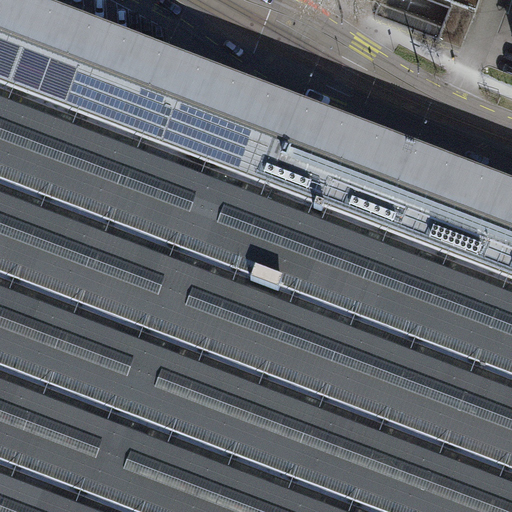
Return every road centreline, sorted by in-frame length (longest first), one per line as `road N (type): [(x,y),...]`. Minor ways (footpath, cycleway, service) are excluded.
road 1 (tertiary): [(156,0),(301,92),(511,173)]
road 2 (tertiary): [(511,122),(278,0)]
